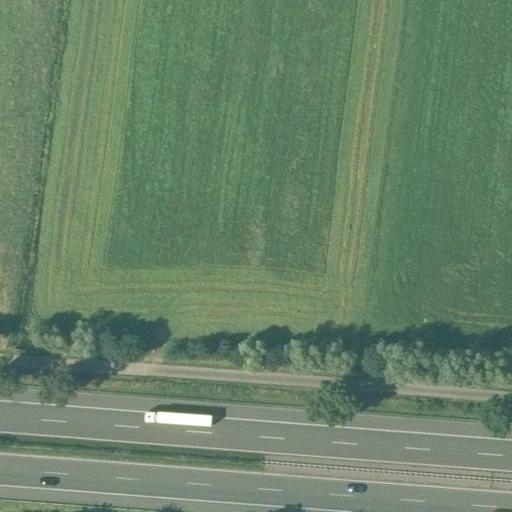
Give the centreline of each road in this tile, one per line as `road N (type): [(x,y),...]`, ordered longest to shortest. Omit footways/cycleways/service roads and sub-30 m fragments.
road 1 (motorway): [(511,450),(0,410)]
road 2 (motorway): [(0,463),(511,502)]
road 3 (unclassified): [(0,355),(511,392)]
